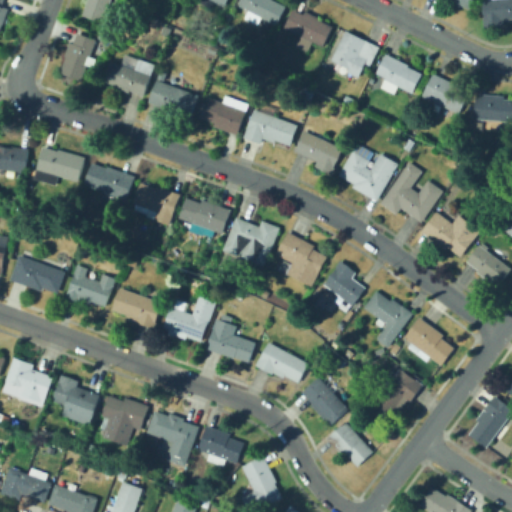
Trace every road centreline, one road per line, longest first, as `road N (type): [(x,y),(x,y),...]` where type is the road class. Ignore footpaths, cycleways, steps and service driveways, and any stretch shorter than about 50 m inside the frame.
road 1 (residential): [(493,337),(332,218),(33,100),(20,87),(21,68)]
road 2 (residential): [(343,511),(317,489),(269,418),(0,316)]
road 3 (residential): [(511,312),(368,511)]
road 4 (residential): [(511,61),(486,59),(365,0)]
